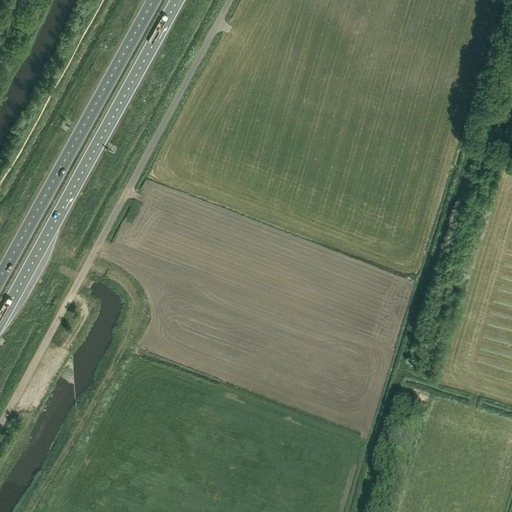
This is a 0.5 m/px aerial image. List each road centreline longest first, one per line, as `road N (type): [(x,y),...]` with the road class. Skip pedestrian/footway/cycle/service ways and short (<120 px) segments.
road 1 (unclassified): [(0,426),(231,0)]
road 2 (trunk): [(0,312),(173,0)]
road 3 (trunk): [(157,0),(0,282)]
